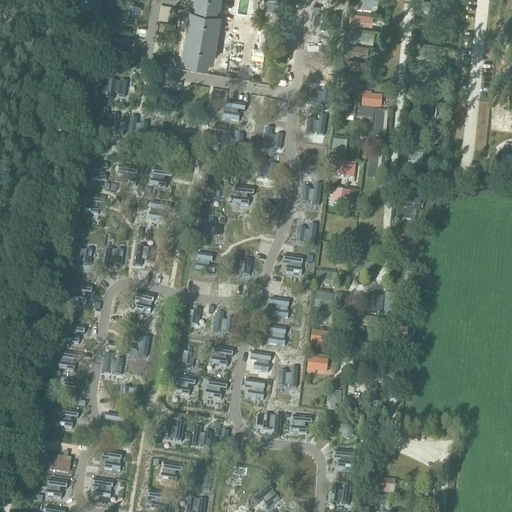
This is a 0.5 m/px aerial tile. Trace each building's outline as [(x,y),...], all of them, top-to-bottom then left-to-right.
[(193,0),(193,1),(195,2),(194,6),(194,10),(216,14),(216,11),(217,6),(220,6),(220,0),(193,0)] [(274,0),(264,0),(264,10),(282,12),(284,1),(278,0),(274,0)] [(378,0),(357,0),(357,7),(377,9),(378,0)] [(450,0),(430,0),(429,13),(449,15),(450,0)] [(119,1),(116,21),(123,22),(124,15),(128,16),(127,19),(134,20),(135,13),(137,5),(137,4),(130,3),(130,4),(126,3),(126,2),(119,1)] [(191,9),(183,57),(188,58),(187,64),(197,66),(206,67),(207,61),(212,62),(213,56),(220,14),(216,14),(194,10),(191,9)] [(321,11),(319,27),(326,28),(326,26),(330,27),(329,33),(336,34),(339,15),(332,14),(332,15),(328,14),(329,13),(321,11)] [(372,25),(373,14),(350,12),(349,26),(358,26),(358,24),(372,25)] [(427,21),(425,35),(439,37),(439,40),(444,41),(444,37),(446,23),(427,21)] [(348,29),(346,38),(369,42),(370,33),(348,29)] [(113,46),(112,53),(128,55),(129,48),(127,48),(128,44),(134,45),(135,38),(115,35),(114,42),(115,42),(114,46),(113,46)] [(347,43),(345,56),(353,57),(353,55),(366,57),(368,47),(347,43)] [(418,45),(416,59),(439,62),(440,54),(444,54),(445,49),(418,45)] [(313,66),(311,79),(330,81),(332,68),(313,66)] [(421,67),(421,70),(429,70),(428,86),(437,87),(438,74),(441,74),(441,69),(429,68),(421,67)] [(109,80),(107,100),(113,101),(114,94),(118,94),(118,97),(125,98),(127,83),(120,82),(116,82),(116,81),(109,80)] [(419,86),(419,98),(422,98),(438,99),(439,87),(437,87),(428,86),(419,86)] [(312,91),(310,107),(317,108),(317,107),(321,107),(321,108),(328,109),(331,89),(324,88),(323,94),(319,94),(319,92),(312,91)] [(157,102),(156,110),(171,112),(173,105),(171,105),(171,101),(178,102),(179,95),(159,92),(158,99),(159,99),(158,103),(157,102)] [(363,92),(362,107),(381,108),(382,96),(370,96),(371,93),(363,92)] [(224,113),(223,120),(239,123),(240,116),(238,115),(238,111),(245,112),(246,105),(227,102),(225,109),(226,109),(225,113),(224,113)] [(338,116),(355,117),(356,108),(339,106),(338,116)] [(414,107),(413,117),(435,119),(436,109),(414,107)] [(374,110),(358,108),(357,119),(373,121),(374,110)] [(102,109),(99,128),(106,130),(106,128),(110,129),(109,131),(116,132),(119,116),(112,114),(112,117),(108,116),(109,110),(102,109)] [(387,114),(376,113),(374,136),(384,137),(387,114)] [(131,117),(128,137),(135,138),(135,137),(139,138),(139,139),(146,140),(148,124),(141,123),(141,125),(137,125),(138,118),(131,117)] [(308,120),(306,135),(313,136),(313,135),(317,136),(317,137),(324,138),(327,118),(320,117),(319,123),(315,123),(315,121),(308,120)] [(160,126),(157,146),(164,147),(164,146),(168,147),(168,148),(174,149),(177,133),(170,132),(170,134),(166,133),(167,127),(160,126)] [(428,129),(409,126),(407,136),(427,139),(428,129)] [(266,129),(263,149),(269,150),(270,149),(273,149),(273,150),(281,151),(283,137),(276,135),(275,137),(272,137),(273,130),(266,129)] [(225,137),(222,153),(229,154),(229,153),(233,154),(240,156),(244,136),(237,135),(236,141),(232,140),(232,138),(225,137)] [(346,142),(334,140),(332,155),(344,156),(346,142)] [(406,163),(422,164),(423,153),(407,152),(406,163)] [(379,155),(371,155),(369,178),(377,179),(379,155)] [(259,160),(257,178),(264,179),(268,179),(268,181),(275,182),(277,167),(270,166),(270,168),(266,167),(267,161),(259,160)] [(107,163),(87,167),(89,174),(90,178),(89,178),(91,185),(106,182),(105,175),(103,175),(102,171),(108,170),(107,163)] [(334,163),(333,169),(337,170),(336,176),(350,178),(352,165),(334,163)] [(119,166),(117,173),(124,174),(123,179),(121,178),(120,185),(136,188),(137,181),(136,181),(136,176),(137,176),(138,169),(119,166)] [(151,180),(150,187),(166,189),(167,183),(165,182),(165,178),(172,179),(173,172),(153,169),(152,176),(153,176),(152,180),(151,180)] [(204,179),(201,199),(208,200),(208,199),(212,200),(212,201),(219,202),(221,186),(214,185),(214,187),(210,187),(211,181),(204,179)] [(303,189),(302,203),(308,204),(312,204),(312,205),(319,206),(322,186),(314,185),(313,192),(310,191),(310,189),(303,189)] [(420,206),(421,185),(409,185),(408,206),(420,206)] [(233,198),(232,205),(248,207),(249,200),(247,200),(247,195),(254,196),(254,189),(235,187),(234,194),(235,194),(234,198),(233,198)] [(330,189),(329,196),(333,196),(332,203),(347,205),(348,192),(330,189)] [(84,207),(83,214),(98,216),(99,209),(97,209),(98,204),(104,205),(106,199),(85,196),(84,202),(85,203),(85,207),(84,207)] [(265,204),(261,219),(268,221),(268,220),(272,221),(279,223),(284,204),(277,202),(275,208),(272,207),(272,205),(265,204)] [(149,214),(148,221),(164,223),(165,216),(163,216),(164,212),(170,213),(171,206),(151,203),(150,210),(151,210),(150,214),(149,214)] [(420,208),(396,207),(396,219),(419,220),(420,208)] [(199,215),(196,234),(203,236),(203,235),(207,236),(207,237),(214,238),(216,222),(209,221),(209,223),(205,222),(206,216),(199,215)] [(378,236),(380,218),(365,216),(363,234),(378,236)] [(298,228),(296,243),(303,244),(307,244),(307,245),(314,246),(317,226),(310,225),(309,232),(305,231),(305,229),(298,228)] [(410,243),(411,228),(394,227),(393,243),(401,244),(401,242),(410,243)] [(372,241),(360,239),(357,261),(369,262),(372,241)] [(137,246),(134,266),(141,268),(142,261),(146,261),(146,263),(153,265),(155,249),(148,248),(148,249),(144,248),(144,247),(137,246)] [(75,248),(72,268),(79,269),(80,263),(84,264),(83,266),(90,267),(93,251),(86,250),(86,251),(82,250),(82,249),(75,248)] [(106,248),(103,268),(110,269),(111,263),(115,264),(115,266),(122,267),(124,251),(117,250),(117,251),(113,250),(113,249),(106,248)] [(414,264),(415,251),(393,249),(391,264),(403,265),(403,263),(414,264)] [(196,266),(195,272),(215,275),(215,269),(209,268),(210,263),(212,263),(213,257),(197,255),(197,261),(197,262),(197,266),(196,266)] [(234,256),(232,276),(239,276),(239,275),(243,276),(243,277),(249,278),(251,263),(245,262),(244,264),(240,263),(241,257),(234,256)] [(284,256),(283,263),(289,263),(289,267),(286,267),(285,274),(301,276),(302,269),(301,269),(302,265),(303,265),(304,258),(284,256)] [(376,265),(357,262),(355,273),(375,275),(376,265)] [(394,266),(392,284),(404,285),(405,267),(394,266)] [(315,281),(315,287),(322,288),(323,285),(331,286),(333,274),(317,271),(315,281)] [(71,295),(70,302),(86,305),(87,298),(85,298),(86,294),(92,295),(93,287),(73,284),(72,292),(73,292),(72,296),(71,295)] [(135,292),(133,299),(140,301),(139,305),(137,304),(135,311),(150,315),(152,308),(151,308),(152,304),(153,304),(155,297),(135,292)] [(395,317),(397,294),(385,293),(384,317),(395,317)] [(368,309),(368,312),(382,313),(384,297),(381,296),(372,295),(370,309),(368,309)] [(336,298),(315,296),(314,306),(335,308),(336,298)] [(270,299),(269,306),(276,307),(275,311),(273,310),(272,317),(288,320),(289,313),(288,313),(288,308),(289,308),(290,302),(270,299)] [(184,304),(180,324),(187,325),(187,324),(191,325),(191,326),(198,327),(201,311),(194,310),(194,312),(189,311),(191,305),(184,304)] [(332,325),(334,312),(314,310),(311,325),(319,326),(320,323),(332,325)] [(217,314),(214,333),(221,334),(221,333),(226,333),(225,334),(232,335),(234,320),(228,319),(227,321),(223,321),(224,315),(217,314)] [(379,318),(363,317),(362,327),(378,328),(379,318)] [(385,322),(385,329),(388,330),(388,337),(408,339),(409,324),(385,322)] [(64,336),(63,343),(79,345),(80,338),(78,338),(78,334),(84,335),(86,328),(66,325),(65,332),(66,332),(65,336),(64,336)] [(267,327),(266,334),(273,335),(272,338),(270,338),(269,345),(285,347),(286,340),(284,340),(285,336),(286,336),(287,329),(267,327)] [(329,347),(331,334),(313,331),(310,347),(318,348),(318,345),(329,347)] [(133,335),(131,351),(137,352),(137,350),(141,351),(140,357),(147,358),(150,339),(143,338),(139,337),(139,336),(133,335)] [(386,341),(385,350),(403,352),(404,343),(386,341)] [(179,345),(175,363),(183,365),(183,364),(187,365),(186,367),(193,368),(196,351),(189,350),(189,353),(185,352),(186,346),(179,345)] [(212,358),(211,365),(227,368),(228,361),(226,361),(226,357),(232,358),(234,350),(214,347),(213,354),(214,355),(213,359),(212,358)] [(379,351),(364,350),(363,358),(378,360),(379,351)] [(59,363),(58,370),(74,373),(75,366),(73,366),(74,362),(80,363),(81,355),(61,352),(60,360),(61,360),(60,364),(59,363)] [(253,352),(251,359),(258,360),(258,364),(256,364),(255,371),(270,373),(271,366),(270,366),(271,362),(272,363),(273,355),(253,352)] [(106,354),(103,374),(110,375),(110,374),(114,375),(114,376),(121,377),(123,361),(116,360),(116,362),(112,362),(113,355),(106,354)] [(326,373),(328,361),(308,358),(307,373),(315,374),(316,372),(326,373)] [(403,367),(384,365),(383,376),(401,378),(403,367)] [(280,372),(279,387),(286,388),(286,387),(289,387),(289,388),(297,388),(298,369),(290,369),(290,375),(286,375),(287,372),(280,372)] [(175,388),(173,395),(189,397),(190,390),(188,390),(189,386),(195,387),(196,380),(177,377),(176,384),(175,388)] [(206,392),(205,398),(221,401),(222,394),(220,394),(221,390),(227,391),(228,383),(208,380),(207,387),(208,388),(207,392),(206,392)] [(246,380),(245,387),(251,388),(251,392),(249,392),(247,399),(263,401),(264,394),(263,394),(264,390),(265,390),(266,384),(246,380)] [(61,392),(60,399),(76,402),(77,395),(75,394),(76,390),(82,391),(83,384),(63,381),(62,388),(63,388),(62,392),(61,392)] [(380,401),(378,387),(369,388),(370,402),(380,401)] [(123,388),(121,404),(128,405),(128,402),(132,403),(132,409),(139,409),(141,390),(134,390),(130,390),(130,388),(123,388)] [(341,393),(328,391),(327,404),(339,405),(341,393)] [(345,400),(345,407),(356,408),(357,401),(345,400)] [(57,420),(56,427),(72,430),(73,423),(71,422),(71,419),(78,420),(79,413),(59,409),(58,416),(58,420),(57,420)] [(104,425),(103,432),(119,435),(120,428),(118,427),(118,423),(125,424),(126,417),(106,414),(105,421),(106,421),(105,425),(104,425)] [(263,416),(262,431),(269,432),(269,430),(273,430),(272,436),(279,437),(281,417),(274,416),(274,417),(270,417),(270,416),(263,416)] [(292,427),(291,434),(307,436),(307,429),(305,429),(306,425),(312,425),(312,418),(294,417),(293,424),(294,424),(293,428),(292,427)] [(383,435),(379,420),(370,423),(375,438),(383,435)] [(166,424),(164,440),(171,441),(171,440),(175,441),(182,442),(185,423),(178,422),(177,428),(173,428),(173,425),(166,424)] [(339,430),(341,435),(342,437),(345,439),(349,439),(354,437),(355,433),(355,429),(352,425),(348,423),(344,423),(341,426),(339,430)] [(194,427),(191,446),(198,448),(198,447),(202,448),(202,449),(209,450),(212,434),(205,433),(204,435),(200,434),(201,428),(194,427)] [(222,430),(219,450),(226,451),(226,450),(230,451),(230,452),(237,453),(239,437),(233,436),(232,438),(228,438),(229,431),(222,430)] [(104,451),(103,458),(109,460),(109,463),(107,463),(106,470),(121,473),(122,466),(121,465),(122,462),(123,462),(124,455),(104,451)] [(336,451),(335,458),(341,458),(340,462),(338,462),(337,469),(353,471),(354,464),(353,464),(354,460),(355,453),(336,451)] [(51,455),(48,470),(68,473),(71,457),(51,455)] [(161,475),(160,482),(176,484),(177,477),(175,477),(176,473),(182,474),(183,467),(164,464),(162,471),(163,471),(162,475),(161,475)] [(226,477),(225,484),(241,486),(242,479),(240,479),(241,475),(247,476),(248,469),(228,466),(227,473),(228,473),(227,477),(226,477)] [(195,468),(193,484),(199,485),(200,482),(204,483),(203,489),(210,490),(213,471),(206,470),(202,470),(202,469),(195,468)] [(94,479),(93,486),(99,487),(98,491),(97,491),(96,498),(110,500),(112,493),(111,493),(111,489),(113,489),(114,482),(94,479)] [(368,479),(367,490),(393,493),(395,482),(368,479)] [(46,491),(45,498),(61,500),(62,493),(60,493),(61,489),(67,490),(68,483),(48,480),(47,487),(48,487),(47,491),(46,491)] [(332,494),(330,504),(337,505),(337,504),(341,505),(348,506),(351,486),(344,485),(343,492),(339,491),(339,489),(333,488),(332,488),(332,494)] [(269,487),(253,500),(258,505),(263,501),(266,504),(264,505),(269,511),(280,501),(276,495),(275,496),(273,493),(274,492),(269,487)] [(213,491),(210,507),(232,511),(235,495),(213,491)] [(149,492),(147,499),(154,500),(153,504),(151,504),(150,511),(157,511),(165,511),(166,506),(165,506),(165,502),(167,502),(168,495),(149,492)] [(390,507),(391,498),(365,496),(364,509),(368,509),(368,505),(390,507)] [(188,498),(186,511),(204,511),(206,501),(199,500),(199,501),(195,500),(195,499),(188,498)]
